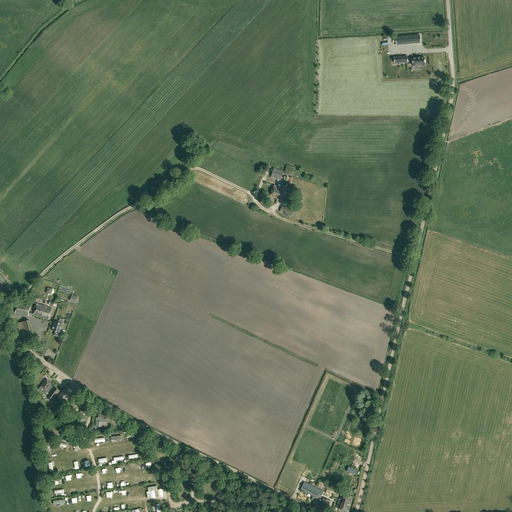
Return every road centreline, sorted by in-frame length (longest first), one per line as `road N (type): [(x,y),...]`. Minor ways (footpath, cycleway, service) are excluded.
road 1 (track): [(414,258),(289,221),(254,193),(189,168),(73,243),(15,300),(0,301)]
road 2 (track): [(357,511),(452,88),(451,59)]
road 3 (track): [(310,511),(133,423),(53,369)]
